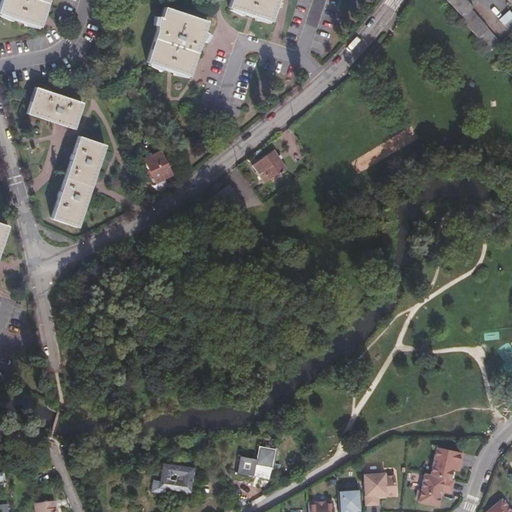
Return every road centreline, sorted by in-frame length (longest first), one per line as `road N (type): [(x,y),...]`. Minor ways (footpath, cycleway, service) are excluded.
road 1 (residential): [(37,254),(61,260),(203,174),(317,87),(395,0)]
road 2 (residential): [(0,125),(37,254)]
road 3 (residential): [(0,62),(51,54),(81,27),(90,0)]
